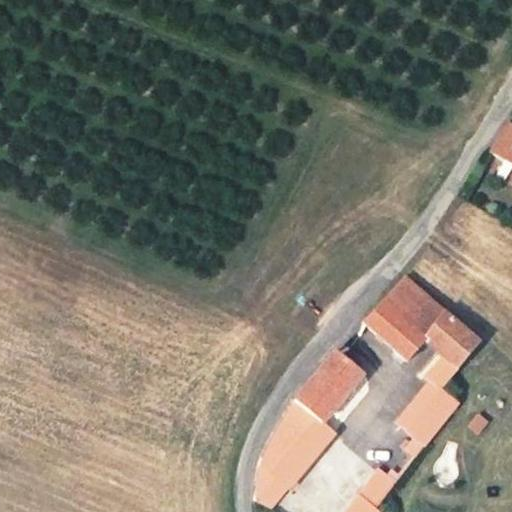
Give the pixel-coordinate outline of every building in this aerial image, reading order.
[(511,123),(509,122),(490,152),(511,165),(511,123)] [(422,375),(428,380),(439,388),(478,342),(403,277),(362,321),(406,360),(423,341),(435,351),(439,355),(438,357),(435,359),(433,363),(430,366),(427,369),(425,372),(422,375)] [(255,498),(272,507),(335,430),(324,420),(362,372),(336,350),(327,359),(312,376),(299,394),(286,412),(274,431),(270,438),(265,449),(260,461),(257,473),(256,486),(255,498)] [(395,424),(412,437),(422,445),(456,402),(439,388),(428,380),(395,424)] [(413,456),(422,445),(412,437),(403,448),(413,456)] [(379,511),(375,508),(399,476),(390,469),(385,475),(376,468),(342,511),(379,511)]
